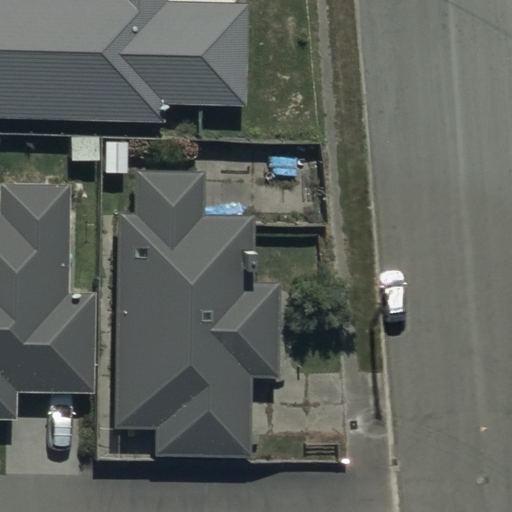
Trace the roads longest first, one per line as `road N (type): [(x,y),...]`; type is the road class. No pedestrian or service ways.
road 1 (residential): [(499,499),(457,0)]
road 2 (residential): [(499,499),(0,497)]
